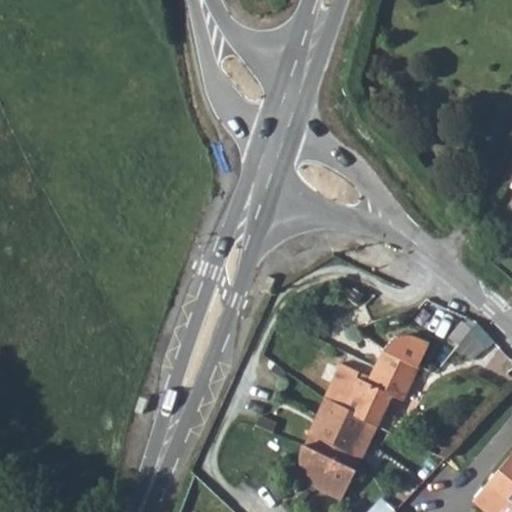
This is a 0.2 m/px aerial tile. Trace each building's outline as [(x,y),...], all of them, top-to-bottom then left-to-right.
[(384,350),(419,366),(429,344),(412,335),(401,335),(394,338),(389,342),(384,350)] [(410,384),(419,366),(384,350),(376,366),(410,384)] [(402,400),(410,384),(376,366),(369,381),(357,376),(360,370),(342,361),(324,398),(324,399),(329,401),(330,399),(368,419),(367,421),(377,425),(390,395),(402,400)] [(322,416),(361,435),(367,421),(368,419),(330,399),(329,401),(322,416)] [(353,452),(361,435),(322,416),(314,433),(312,432),(307,444),(306,445),(334,457),(335,457),(340,447),(353,452)] [(355,467),(360,455),(353,452),(340,447),(335,457),(334,457),(306,445),(307,444),(304,443),(302,456),(302,466),(305,473),(311,481),(316,485),(320,487),(342,497),(357,468),(355,467)] [(511,452),(511,453),(472,500),(486,511),(502,511),(509,506),(511,508),(511,452)]
